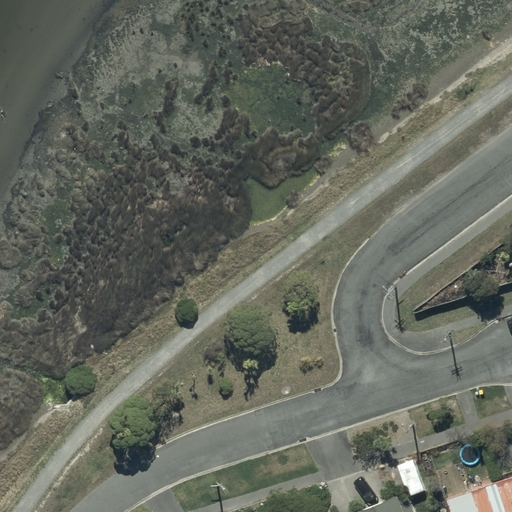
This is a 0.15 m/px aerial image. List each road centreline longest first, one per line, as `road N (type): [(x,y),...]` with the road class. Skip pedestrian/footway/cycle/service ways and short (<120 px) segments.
road 1 (residential): [(376,385),(171,463),(99,511)]
road 2 (residential): [(511,159),(416,231),(367,282),(376,385)]
road 3 (residential): [(511,343),(376,385)]
